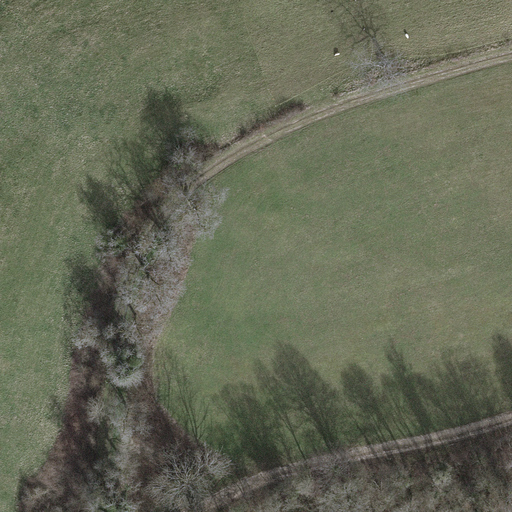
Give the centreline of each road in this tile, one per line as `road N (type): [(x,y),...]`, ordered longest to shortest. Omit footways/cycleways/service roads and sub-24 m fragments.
road 1 (track): [(99,511),(104,413),(121,315),(161,228),(205,174),(281,128),(511,57)]
road 2 (track): [(511,417),(257,486),(207,511)]
